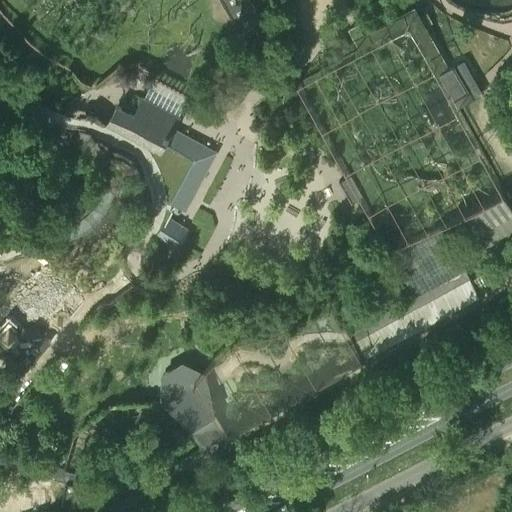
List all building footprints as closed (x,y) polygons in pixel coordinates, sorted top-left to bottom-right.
[(226,0),(244,31),(266,19),(254,0),(226,0)] [(347,29),(358,49),(410,20),(439,72),(448,67),(414,6),(362,33),(357,23),(353,26),(347,29)] [(448,67),(439,72),(458,107),(483,92),(478,84),(464,59),(448,67)] [(153,79),(143,99),(177,117),(187,97),(153,79)] [(209,155),(171,134),(179,118),(177,117),(143,99),(134,116),(116,107),(106,127),(159,156),(163,147),(192,163),(170,203),(180,209),(209,155)] [(511,202),(504,191),(464,212),(484,248),(489,254),(511,241),(511,202)] [(186,232),(165,220),(156,237),(177,249),(181,242),(186,232)] [(392,252),(414,290),(418,298),(469,270),(464,259),(443,224),(392,252)] [(482,285),(474,271),(358,335),(366,349),(482,285)] [(16,340),(17,338),(36,335),(35,326),(16,329),(15,328),(14,327),(13,326),(11,324),(9,323),(7,323),(5,323),(3,323),(1,323),(0,323),(0,348),(0,349),(3,349),(5,349),(7,349),(10,348),(12,347),(13,345),(15,344),(15,343),(16,340)] [(161,395),(170,402),(190,418),(216,403),(210,378),(207,366),(199,362),(183,353),(161,365),(161,395)] [(9,397),(2,392),(0,399),(0,462),(73,480),(76,466),(69,465),(62,463),(63,458),(6,445),(16,401),(9,397)] [(213,410),(192,423),(203,441),(224,429),(213,410)]
